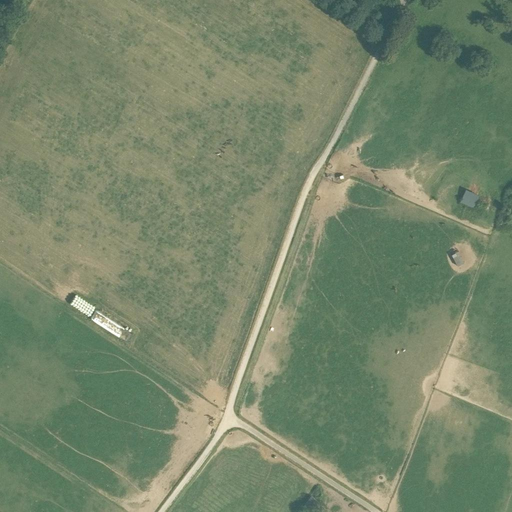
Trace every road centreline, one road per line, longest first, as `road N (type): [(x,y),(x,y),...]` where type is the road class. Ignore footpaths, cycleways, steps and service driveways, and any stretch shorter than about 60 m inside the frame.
road 1 (track): [(227,416),(323,156)]
road 2 (track): [(511,239),(323,156)]
road 3 (track): [(227,416),(375,511)]
road 4 (track): [(323,156),(401,7)]
